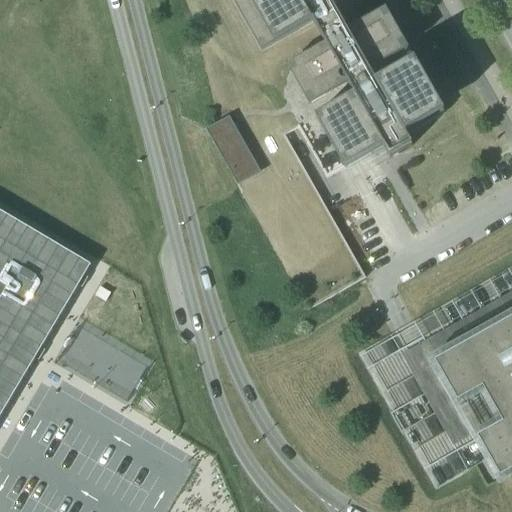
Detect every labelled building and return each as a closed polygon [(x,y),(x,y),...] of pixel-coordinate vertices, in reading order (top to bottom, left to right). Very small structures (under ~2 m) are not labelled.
[(231,0),(261,52),(312,23),(317,33),(279,55),(309,108),(347,86),(353,96),(314,118),(315,117),(345,169),(344,170),(383,148),(389,160),(391,159),(411,148),(412,147),(405,136),(444,114),(385,11),(347,33),(346,32),(334,11),(352,0),(231,0)] [(229,118),(205,132),(216,151),(232,179),(256,166),(229,118)] [(0,422),(102,266),(0,200),(0,422)] [(511,319),(434,364),(457,404),(482,390),(502,425),(477,439),(500,480),(511,472),(511,319)] [(407,412),(413,421),(421,417),(415,407),(407,412)]
